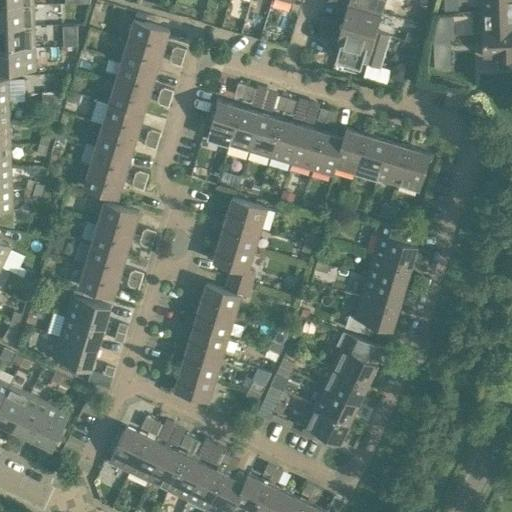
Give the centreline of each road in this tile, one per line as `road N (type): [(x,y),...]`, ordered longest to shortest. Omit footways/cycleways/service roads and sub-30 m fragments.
road 1 (residential): [(291,77),(401,101),(464,141),(468,152),(416,342),(370,464),(355,479),(331,477),(127,373)]
road 2 (residential): [(127,373),(155,271),(182,253),(192,212),(183,193),(161,180),(191,68),(202,56),(219,55),(291,77)]
road 3 (residential): [(71,509),(127,373)]
